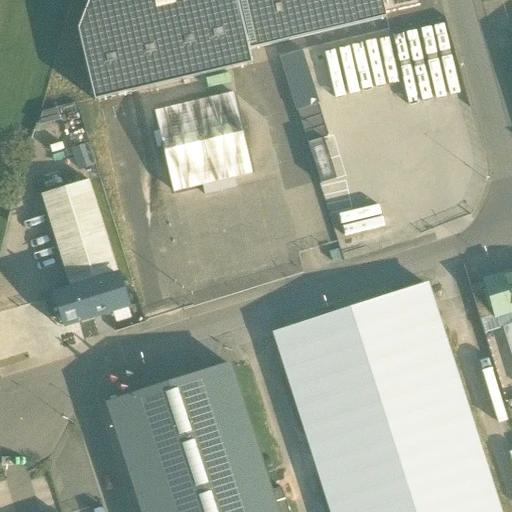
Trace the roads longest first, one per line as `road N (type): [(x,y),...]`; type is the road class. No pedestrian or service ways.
road 1 (residential): [(511,233),(77,374)]
road 2 (residential): [(511,172),(462,0)]
road 3 (residential): [(77,374),(120,511)]
